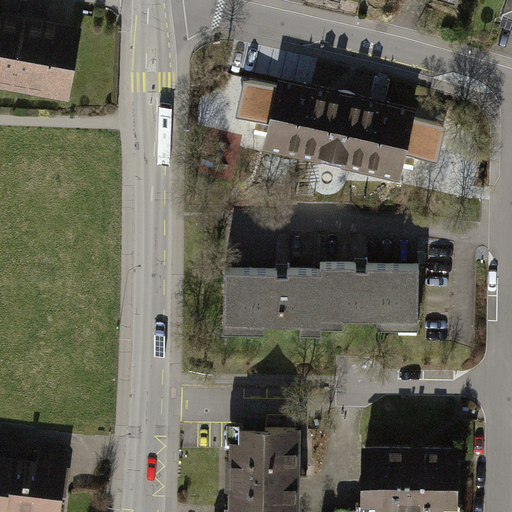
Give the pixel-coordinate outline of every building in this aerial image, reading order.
[(511,0),(505,0),(502,9),(505,10),(502,17),(511,20),(511,0)] [(0,84),(71,97),(84,24),(0,8),(0,84)] [(340,165),(399,178),(403,160),(419,164),(429,118),(414,115),(416,106),(279,74),(262,146),(320,160),(321,153),(341,158),(340,165)] [(376,324),(417,325),(418,263),(365,262),(365,266),(356,265),(356,261),(319,261),(318,268),(285,267),(285,270),(276,270),(276,267),(221,266),(220,330),(263,331),(263,321),(299,321),(299,330),(320,330),(320,323),(342,323),(342,316),(376,317),(376,324)] [(236,511),(298,511),(300,425),(237,424),(237,439),(228,439),(228,457),(224,457),(224,489),(228,489),(228,508),(236,508),(236,511)] [(442,511),(442,506),(458,506),(459,444),(361,442),(360,504),(375,505),(374,511),(442,511)] [(61,511),(69,448),(40,445),(38,457),(0,452),(0,511),(61,511)]
